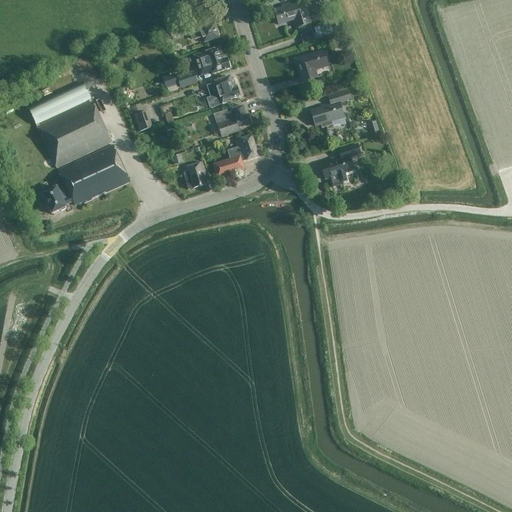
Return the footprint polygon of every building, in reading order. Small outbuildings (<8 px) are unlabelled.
[(291,6),(290,4),(281,6),(282,9),(275,11),(279,25),(295,20),(297,28),(310,24),(306,9),(298,11),(296,5),(291,6)] [(319,24),(323,37),(334,34),(330,21),(319,24)] [(220,38),(215,23),(200,28),(200,29),(192,31),(195,40),(203,38),(205,43),(220,38)] [(175,31),(177,39),(188,35),(186,28),(175,31)] [(223,60),(219,48),(193,57),(200,76),(212,72),(213,75),(231,69),(228,59),(223,60)] [(329,66),(324,51),(296,60),(302,83),(313,79),(311,72),(329,66)] [(199,82),(196,73),(178,79),(182,88),(199,82)] [(163,79),(166,89),(178,85),(174,75),(163,79)] [(237,87),(234,88),(230,77),(215,82),(216,84),(207,86),(212,99),(210,100),(212,108),(220,105),(217,98),(220,97),(223,105),(232,102),(231,100),(240,97),(237,87)] [(57,169),(112,143),(84,83),(29,109),(57,169)] [(333,125),(332,122),(344,118),(340,104),(352,100),(350,90),(328,97),(331,105),(311,111),(316,127),(321,125),(322,129),(333,125)] [(148,112),(144,113),(141,104),(132,107),(140,132),(153,128),(148,112)] [(246,116),(243,106),(233,109),(234,112),(228,114),(227,110),(214,115),(221,138),(240,132),(239,128),(252,124),(249,115),(246,116)] [(379,132),(376,122),(368,124),(372,134),(379,132)] [(184,134),(194,131),(192,124),(182,127),(184,134)] [(259,158),(252,136),(240,139),(240,140),(236,141),(238,149),(230,152),(233,159),(213,165),(217,179),(245,170),(243,163),(259,158)] [(349,182),(346,174),(354,171),(350,159),(362,155),(359,144),(338,150),(341,158),(321,164),(325,180),(329,179),(332,188),(344,184),(349,182)] [(131,182),(114,145),(58,171),(65,184),(57,188),(43,194),(52,214),(67,207),(66,206),(73,202),(75,206),(83,202),(84,204),(131,182)] [(183,163),(181,155),(172,157),(174,165),(183,163)] [(205,172),(202,163),(183,169),(185,173),(184,173),(189,190),(207,185),(203,173),(205,172)]
